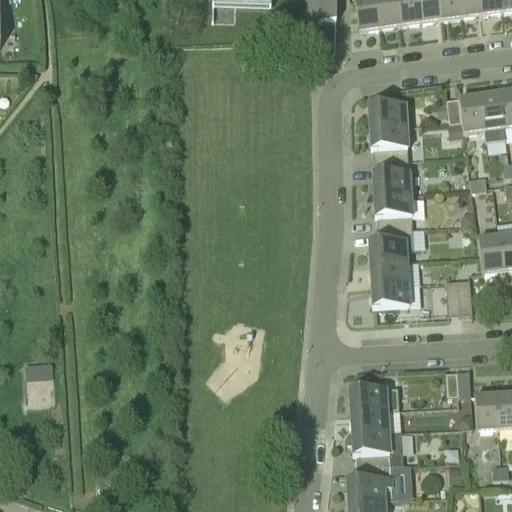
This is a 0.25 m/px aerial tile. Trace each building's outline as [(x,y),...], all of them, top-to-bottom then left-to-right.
[(270,0),(211,0),(212,7),(270,8),(270,0)] [(308,0),(308,28),(334,28),(335,0),(308,0)] [(379,35),(400,33),(395,0),(383,0),(375,1),(379,35)] [(395,0),(400,33),(420,30),(415,0),(395,0)] [(415,0),(420,30),(440,27),(436,0),(415,0)] [(436,0),(440,27),(461,24),(457,0),(436,0)] [(457,0),(461,24),(481,21),(477,0),(457,0)] [(477,0),(481,21),(501,19),(498,0),(477,0)] [(511,0),(498,0),(501,19),(511,17),(511,0)] [(358,38),(379,35),(375,1),(353,4),(358,38)] [(504,135),(511,133),(511,98),(499,100),(504,135)] [(483,137),(504,135),(499,100),(479,103),(483,137)] [(462,140),(483,137),(479,103),(457,106),(460,130),(462,140)] [(460,130),(457,106),(445,108),(448,132),(460,130)] [(368,136),(405,133),(403,112),(367,114),(368,136)] [(373,169),(407,167),(405,133),(368,136),(369,158),(372,158),(373,169)] [(372,203),(409,201),(407,167),(373,169),(373,182),(371,182),(372,203)] [(502,185),(510,184),(508,171),(500,172),(502,185)] [(477,199),(485,198),(484,185),(476,186),(477,199)] [(470,200),(477,199),(476,186),(468,187),(470,200)] [(505,205),(511,204),(511,200),(511,192),(503,193),(505,205)] [(377,237),(411,235),(409,201),(372,203),(373,226),(376,226),(377,237)] [(368,272),(405,270),(404,257),(412,257),(411,235),(377,237),(377,249),(367,250),(368,272)] [(503,278),(511,276),(511,241),(498,243),(503,278)] [(483,280),(503,278),(498,243),(478,246),(476,246),(481,281),(483,281),(483,280)] [(369,293),(406,291),(405,270),(368,272),(369,293)] [(447,323),(459,322),(457,288),(444,289),(447,323)] [(459,322),(471,321),(468,288),(457,288),(459,322)] [(406,291),(369,293),(371,316),(408,314),(406,291)] [(53,367),(27,368),(28,406),(55,405),(53,367)] [(457,404),(469,403),(468,379),(456,380),(457,404)] [(445,405),(457,404),(456,380),(444,381),(445,405)] [(349,420),(385,418),(384,396),(347,398),(349,420)] [(497,437),(511,436),(511,400),(495,402),(497,437)] [(475,439),(497,437),(495,402),(473,403),(475,439)] [(350,441),(387,439),(385,418),(349,420),(350,441)] [(354,475),(389,473),(387,439),(350,441),(351,464),(354,464),(354,475)] [(346,510),(383,508),(382,495),(390,495),(389,473),(354,475),(355,487),(345,488),(346,510)] [(448,490),(461,489),(460,473),(446,474),(448,490)] [(491,487),(499,486),(498,473),(491,474),(491,487)] [(499,486),(507,486),(506,473),(498,473),(499,486)]
